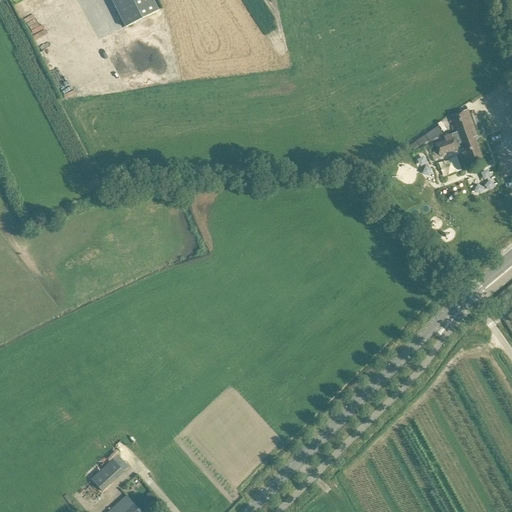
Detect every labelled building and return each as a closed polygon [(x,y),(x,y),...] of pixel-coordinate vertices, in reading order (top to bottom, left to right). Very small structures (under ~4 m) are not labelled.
[(152,0),(112,0),(126,28),(158,11),(152,0)] [(468,109),(451,116),(457,132),(452,134),(452,133),(444,136),(445,140),(435,144),(439,155),(457,149),(457,148),(462,146),(464,152),(462,153),(466,164),(483,157),(475,137),(478,136),(468,109)] [(441,122),(437,124),(439,126),(442,132),(446,129),(441,122)] [(437,127),(425,135),(429,140),(430,142),(442,134),(437,127)] [(425,135),(410,145),(413,149),(419,145),(419,146),(429,140),(425,135)] [(435,160),(439,170),(463,161),(459,152),(435,160)] [(454,180),(462,197),(477,189),(469,173),(467,175),(463,166),(454,170),(458,178),(454,180)] [(93,479),(104,491),(127,470),(115,457),(93,479)] [(150,491),(144,496),(151,504),(157,498),(150,491)] [(109,511),(142,511),(127,496),(109,511)]
